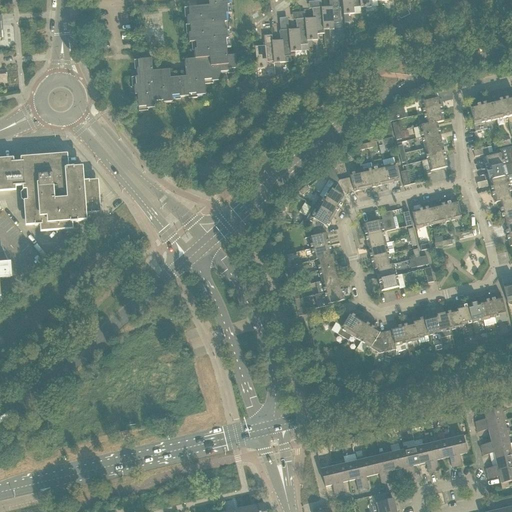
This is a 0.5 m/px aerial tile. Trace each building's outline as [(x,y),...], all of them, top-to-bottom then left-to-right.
[(207,0),(209,7),(184,9),(185,19),(187,18),(187,26),(185,26),(186,35),(188,35),(189,44),(191,44),(192,52),(194,52),(195,59),(184,60),(186,77),(170,78),(169,70),(153,72),(151,59),(134,61),(135,70),(136,70),(137,77),(131,78),(132,87),(134,87),(135,95),(137,95),(138,112),(147,111),(147,109),(156,108),(156,106),(164,105),(164,103),(172,102),(172,100),(180,99),(180,97),(187,97),(187,99),(197,98),(197,96),(205,95),(204,85),(213,84),(212,82),(221,81),(220,72),(227,72),(228,74),(237,73),(235,56),(227,56),(226,49),(230,48),(229,39),(227,39),(227,32),(229,31),(228,22),(225,22),(225,15),(231,14),(230,5),(228,5),(227,0),(207,0)] [(321,8),(323,30),(325,30),(329,30),(333,29),(333,23),(340,23),(337,0),(328,0),(329,7),(321,8)] [(359,0),(341,0),(343,15),(354,14),(353,8),(360,7),(360,8),(359,0)] [(359,0),(360,8),(371,7),(370,1),(377,1),(376,0),(359,0)] [(316,35),(323,34),(323,30),(321,8),(312,8),(313,19),(305,19),(304,19),(307,48),(312,48),(312,41),(317,41),(316,35)] [(288,30),(290,53),(307,51),(307,48),(304,19),(295,20),(296,30),(288,30)] [(280,41),(272,42),(274,64),(279,63),(291,62),(290,53),(288,30),(279,31),(280,41)] [(264,47),(254,47),(255,57),(256,70),(257,77),(275,76),(274,64),(272,42),(271,36),(263,36),(264,47)] [(421,103),(423,114),(441,110),(438,98),(438,99),(437,94),(423,97),(424,102),(421,103)] [(511,97),(503,100),(507,117),(511,116),(511,97)] [(503,100),(492,103),(496,120),(507,117),(503,100)] [(492,103),(480,105),(485,123),(496,120),(492,103)] [(485,123),(480,105),(469,108),(475,132),(486,130),(484,123),(485,123)] [(403,107),(393,113),(394,116),(395,120),(405,118),(403,107)] [(423,114),(426,125),(436,123),(444,121),(441,110),(423,114)] [(426,125),(419,126),(421,137),(421,138),(439,134),(437,127),(437,123),(436,123),(426,125)] [(421,138),(424,149),(442,145),(439,134),(421,138)] [(424,149),(427,161),(444,156),(442,145),(424,149)] [(493,156),(484,158),(486,170),(511,163),(511,158),(511,154),(511,153),(511,147),(496,151),(497,155),(493,156)] [(472,151),(474,158),(488,154),(486,148),(472,151)] [(444,156),(427,161),(420,162),(422,168),(428,166),(429,172),(447,168),(444,156)] [(22,162),(13,163),(12,163),(9,161),(0,161),(0,190),(11,190),(13,187),(23,186),(26,188),(26,191),(24,194),(25,198),(27,200),(27,203),(25,205),(26,217),(26,218),(26,222),(29,224),(34,224),(34,226),(41,226),(41,228),(44,231),(55,230),(56,230),(57,230),(68,229),(70,226),(70,223),(77,223),(77,221),(82,221),(84,218),(84,215),(91,215),(91,213),(96,212),(98,209),(97,198),(98,197),(97,197),(96,185),(94,183),(89,183),(89,181),(82,182),(81,172),(78,170),(73,170),(73,168),(66,169),(65,159),(63,157),(51,157),(50,158),(37,159),(36,158),(36,159),(24,160),(22,162)] [(359,166),(361,172),(365,190),(376,187),(372,170),(370,163),(359,166)] [(511,163),(486,170),(489,181),(511,175),(511,163)] [(394,164),(383,167),(387,184),(398,182),(394,164)] [(383,167),(372,170),(376,187),(387,184),(383,167)] [(400,173),(403,187),(410,186),(406,171),(400,173)] [(350,178),(338,181),(348,194),(353,191),(353,192),(365,190),(361,172),(349,175),(350,178)] [(511,175),(489,181),(492,192),(511,187),(511,175)] [(329,181),(319,197),(338,209),(345,198),(343,197),(348,194),(338,181),(336,185),(329,181)] [(305,186),(298,192),(302,196),(309,190),(305,186)] [(511,187),(492,192),(494,203),(511,198),(511,187)] [(319,197),(313,207),(317,210),(317,209),(332,219),(338,209),(319,197)] [(511,198),(499,202),(501,213),(511,210),(511,198)] [(457,201),(445,204),(449,222),(461,219),(457,201)] [(445,204),(434,207),(438,224),(449,222),(445,204)] [(310,225),(313,237),(325,234),(324,227),(326,229),(332,219),(317,209),(317,210),(313,207),(311,206),(300,224),(310,225)] [(434,207),(423,209),(427,227),(438,224),(434,207)] [(427,227),(423,209),(411,212),(416,230),(427,227)] [(511,210),(501,213),(504,224),(511,222),(511,210)] [(380,214),(381,219),(381,221),(362,225),(365,237),(382,233),(392,230),(389,219),(392,219),(391,212),(380,214)] [(402,213),(405,227),(411,226),(408,212),(402,213)] [(457,234),(458,240),(472,237),(471,231),(457,234)] [(365,237),(368,248),(385,244),(382,233),(365,237)] [(308,238),(311,249),(328,245),(325,234),(313,237),(308,238)] [(409,238),(406,239),(406,243),(410,242),(411,247),(416,246),(414,237),(409,238)] [(382,245),(368,248),(370,259),(388,255),(394,253),(391,242),(385,244),(382,245)] [(37,244),(34,247),(47,261),(50,259),(37,244)] [(311,249),(314,261),(333,256),(333,255),(331,256),(328,245),(311,249)] [(370,259),(373,270),(393,265),(390,265),(388,255),(370,259)] [(316,261),(318,271),(336,267),(333,256),(314,261),(316,261)] [(419,258),(414,259),(416,268),(428,265),(426,256),(421,258),(421,257),(419,258)] [(0,298),(0,294),(0,280),(2,278),(10,278),(9,265),(0,265),(0,298)] [(375,270),(378,281),(395,277),(393,265),(373,270),(375,270)] [(318,271),(321,282),(338,278),(336,267),(318,271)] [(424,270),(427,284),(433,283),(430,268),(424,270)] [(395,277),(378,281),(381,292),(398,288),(395,277)] [(315,284),(318,295),(324,293),(341,289),(338,278),(321,282),(315,284)] [(511,283),(503,286),(504,291),(505,296),(507,303),(507,304),(508,305),(510,305),(511,305),(511,283)] [(413,291),(411,284),(404,286),(406,293),(413,291)] [(324,293),(318,295),(314,296),(317,309),(327,306),(327,305),(344,301),(341,289),(324,293)] [(501,298),(489,301),(494,318),(497,318),(505,316),(503,308),(502,304),(501,298)] [(489,301),(478,304),(482,321),(483,321),(484,326),(495,324),(494,318),(489,301)] [(478,304),(467,306),(471,324),(482,321),(478,304)] [(467,306),(456,309),(457,311),(460,326),(471,324),(467,306)] [(454,312),(445,314),(450,331),(452,331),(461,329),(460,326),(457,311),(456,312),(454,312)] [(337,334),(347,341),(360,321),(350,315),(349,316),(343,313),(334,315),(331,320),(342,327),(337,334)] [(445,314),(435,317),(439,334),(440,338),(451,336),(450,331),(445,314)] [(435,317),(424,319),(428,336),(439,334),(435,317)] [(176,318),(137,349),(158,408),(203,396),(176,318)] [(424,319),(412,322),(417,342),(417,339),(428,336),(424,319)] [(351,336),(360,342),(369,327),(360,321),(347,341),(348,341),(351,336)] [(410,325),(401,327),(405,344),(406,344),(408,344),(417,342),(416,339),(413,324),(412,324),(410,325)] [(369,327),(360,342),(379,354),(386,352),(388,346),(385,333),(379,334),(379,333),(369,327)] [(391,332),(385,333),(388,346),(386,352),(395,350),(395,352),(407,350),(405,344),(401,327),(390,330),(391,332)] [(475,337),(464,339),(465,345),(466,351),(472,349),(475,349),(477,348),(475,337)] [(317,357),(319,362),(327,358),(325,353),(317,357)] [(475,422),(476,427),(504,421),(502,413),(505,412),(504,408),(501,409),(483,413),(485,420),(475,422)] [(487,430),(489,437),(509,432),(509,428),(506,429),(504,421),(476,427),(478,432),(487,430)] [(481,446),(482,451),(509,444),(507,436),(510,435),(509,432),(489,437),(491,443),(481,446)] [(446,440),(438,442),(442,460),(449,458),(451,468),(456,467),(449,436),(445,437),(446,440)] [(453,436),(449,436),(456,467),(461,466),(459,456),(466,454),(462,436),(453,438),(453,436)] [(429,441),(426,442),(433,472),(438,471),(435,461),(442,460),(438,442),(430,444),(429,441)] [(423,446),(415,448),(419,465),(425,464),(428,474),(433,472),(426,442),(422,443),(423,446)] [(493,453),(495,460),(511,455),(511,452),(509,444),(482,451),(483,456),(493,453)] [(406,447),(402,448),(409,478),(414,477),(412,467),(419,465),(415,448),(407,449),(406,447)] [(399,451),(391,453),(395,471),(402,469),(404,479),(409,478),(402,448),(399,448),(399,451)] [(382,452),(379,453),(386,484),(391,482),(389,472),(395,471),(391,453),(383,455),(382,452)] [(376,457),(368,459),(372,476),(378,475),(381,485),(386,484),(379,453),(375,454),(376,457)] [(486,469),(487,474),(511,468),(511,455),(495,460),(496,467),(486,469)] [(359,458),(355,459),(362,489),(368,488),(365,478),(372,476),(368,459),(360,461),(359,458)] [(352,462),(344,464),(348,482),(355,480),(357,490),(362,489),(355,459),(352,459),(352,462)] [(336,463),(332,464),(339,495),(344,493),(342,483),(348,482),(344,464),(336,466),(336,463)] [(339,495),(332,464),(328,465),(329,468),(321,470),(325,487),(331,486),(334,496),(339,495)] [(511,468),(487,474),(488,479),(498,477),(500,484),(511,480),(511,468)] [(395,511),(393,500),(391,501),(389,492),(374,496),(377,511),(395,511)]
